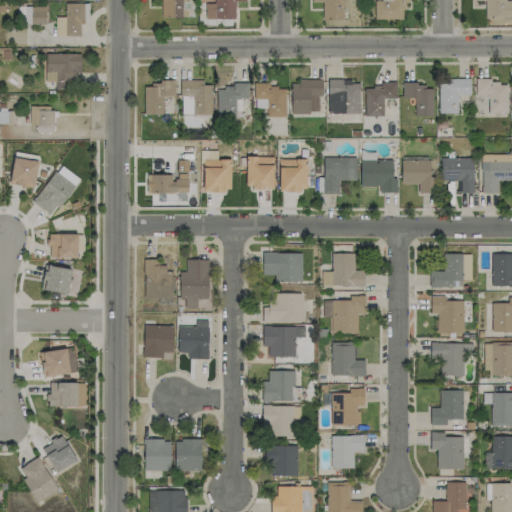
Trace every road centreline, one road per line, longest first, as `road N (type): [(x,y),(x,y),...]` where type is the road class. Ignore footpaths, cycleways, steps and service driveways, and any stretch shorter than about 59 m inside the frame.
road 1 (tertiary): [(119,0),(117,511)]
road 2 (residential): [(117,227),(511,227)]
road 3 (residential): [(119,48),(511,44)]
road 4 (residential): [(233,227),(238,492)]
road 5 (residential): [(402,227),(398,486)]
road 6 (residential): [(6,239),(4,422)]
